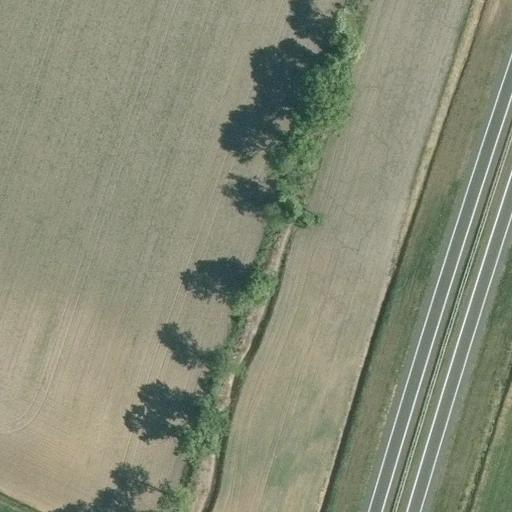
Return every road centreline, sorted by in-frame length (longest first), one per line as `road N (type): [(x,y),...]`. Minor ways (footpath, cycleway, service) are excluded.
road 1 (trunk): [(511,69),(373,511)]
road 2 (trunk): [(412,511),(511,193)]
